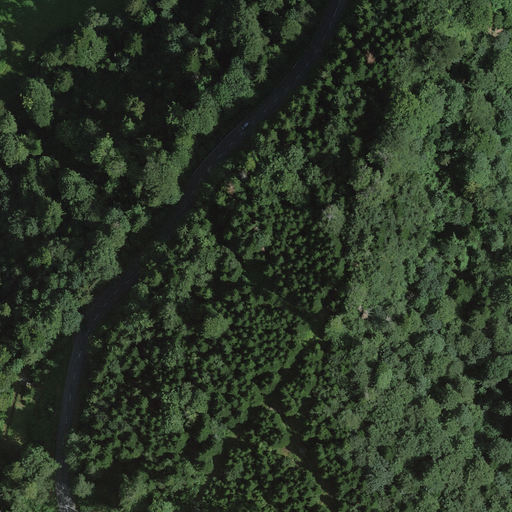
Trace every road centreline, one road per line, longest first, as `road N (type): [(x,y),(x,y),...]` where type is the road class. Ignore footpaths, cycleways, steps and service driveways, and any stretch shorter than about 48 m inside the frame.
road 1 (tertiary): [(340,0),(308,63),(211,165),(168,238),(94,320),(63,445),(68,511)]
road 2 (track): [(187,511),(239,431),(287,377),(324,309)]
